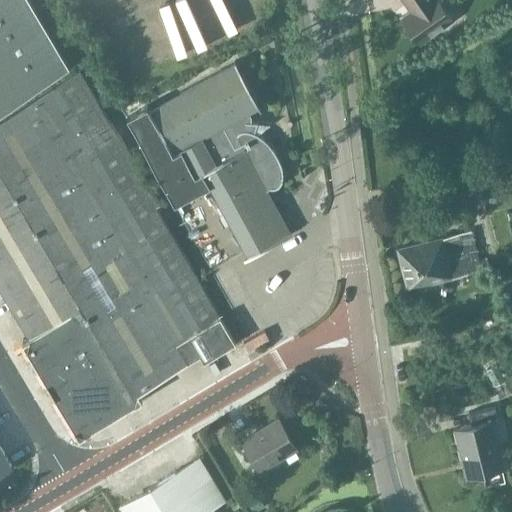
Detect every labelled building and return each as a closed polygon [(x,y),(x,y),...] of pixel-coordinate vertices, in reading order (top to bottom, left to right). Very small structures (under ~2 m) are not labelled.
[(0,0),(0,106),(68,65),(35,8),(42,4),(39,0),(30,0),(29,0),(0,0)] [(401,17),(418,42),(448,22),(432,0),(402,0),(410,11),(401,17)] [(148,104),(128,115),(176,204),(210,185),(248,255),(249,256),(291,233),(290,232),(266,188),(269,187),(271,187),(273,187),(274,187),(276,186),(278,185),(279,183),(280,182),(281,180),(282,177),(282,173),(282,169),(281,165),(278,157),(274,150),(268,143),(262,137),(257,133),(253,131),(256,122),(257,122),(257,121),(249,121),(251,115),(248,111),(258,106),(258,107),(259,106),(255,98),(257,97),(250,90),(235,61),(150,107),(148,104)] [(0,118),(0,286),(28,334),(21,339),(78,435),(141,397),(137,390),(199,353),(203,361),(235,342),(155,207),(159,205),(80,71),(0,118)] [(396,248),(406,288),(468,272),(458,232),(396,248)] [(454,428),(463,464),(467,463),(470,475),(501,467),(490,420),(498,418),(495,406),(469,413),(471,424),(454,428)] [(243,439),(263,473),(274,466),(272,462),(296,448),(279,418),(243,439)] [(0,471),(11,465),(0,445),(0,471)] [(181,467),(120,504),(125,511),(208,511),(227,500),(200,456),(182,468),(181,467)]
